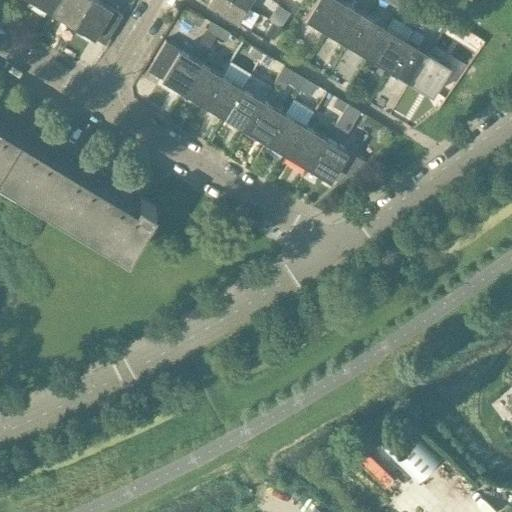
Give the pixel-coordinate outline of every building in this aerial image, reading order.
[(34,0),(51,10),(57,0),(34,0)] [(57,0),(51,10),(72,22),(85,0),(57,0)] [(100,0),(85,0),(72,22),(104,42),(122,13),(100,0)] [(239,0),(206,0),(206,1),(237,20),(246,4),(239,0)] [(280,0),(279,3),(289,10),(295,0),(280,0)] [(314,0),(305,16),(325,29),(342,0),(314,0)] [(343,0),(342,0),(325,29),(346,41),(364,12),(343,0)] [(414,3),(408,0),(401,0),(399,4),(410,11),(414,3)] [(277,2),(268,17),(280,25),(289,10),(279,3),(277,2)] [(364,12),(346,41),(368,54),(385,25),(364,12)] [(436,20),(444,25),(449,18),(440,12),(436,20)] [(444,25),(443,27),(461,39),(467,29),(458,24),(449,18),(444,25)] [(220,26),(211,21),(206,28),(215,34),(220,26)] [(271,21),(264,33),(272,37),(279,26),(271,21)] [(408,39),(385,25),(368,54),(391,68),(408,39)] [(229,32),(220,26),(215,34),(224,39),(229,32)] [(164,71),(178,47),(165,39),(150,63),(164,71)] [(408,39),(391,68),(411,80),(429,51),(408,39)] [(258,59),(263,52),(252,45),(247,52),(258,59)] [(182,89),(199,60),(178,47),(164,71),(161,76),(182,89)] [(429,51),(411,80),(432,93),(449,64),(429,51)] [(273,58),(263,52),(258,59),(268,65),(273,58)] [(199,60),(182,89),(204,102),(221,73),(199,60)] [(294,71),(287,82),(298,88),(299,87),(300,85),(305,77),(296,72),(294,71)] [(221,73),(204,102),(225,115),(242,86),(221,73)] [(314,83),(305,77),(300,85),(309,90),(314,83)] [(242,86),(225,115),(246,128),(263,98),(242,86)] [(333,105),(341,110),(346,102),(337,97),(333,105)] [(263,98),(246,128),(267,140),(284,111),(263,98)] [(341,110),(331,127),(345,135),(359,110),(355,108),(346,102),(341,110)] [(284,111),(267,140),(288,153),(305,124),(284,111)] [(305,124),(288,153),(308,165),(326,136),(305,124)] [(134,207),(0,126),(0,175),(127,253),(155,207),(139,197),(134,207)] [(326,136),(308,165),(330,178),(336,167),(347,150),(347,149),(326,136)] [(347,150),(336,167),(348,174),(364,160),(347,150)] [(403,424),(381,446),(417,481),(439,459),(403,424)]
